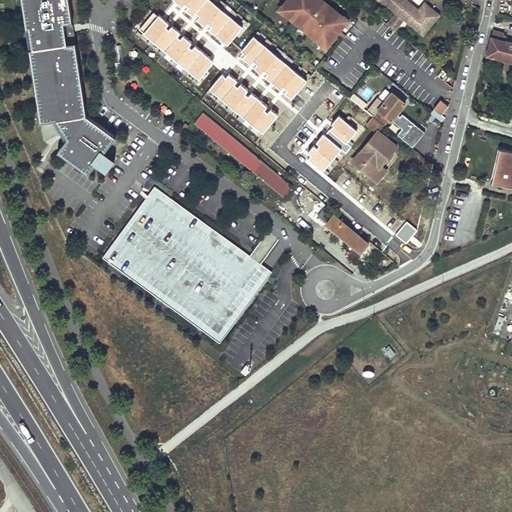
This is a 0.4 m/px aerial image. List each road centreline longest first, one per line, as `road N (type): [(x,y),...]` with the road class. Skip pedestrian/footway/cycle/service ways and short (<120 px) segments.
road 1 (residential): [(326,289),(370,288),(432,246),(487,0)]
road 2 (trunk): [(91,456),(74,395),(0,226)]
road 3 (trunk): [(91,456),(0,315)]
road 4 (trunk): [(0,386),(71,496)]
